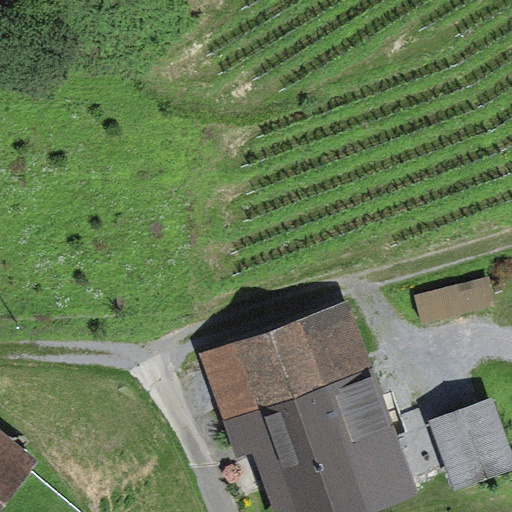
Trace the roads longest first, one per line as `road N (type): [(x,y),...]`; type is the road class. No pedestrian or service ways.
road 1 (track): [(511,243),(349,284),(161,364)]
road 2 (residential): [(234,511),(161,364),(0,349)]
